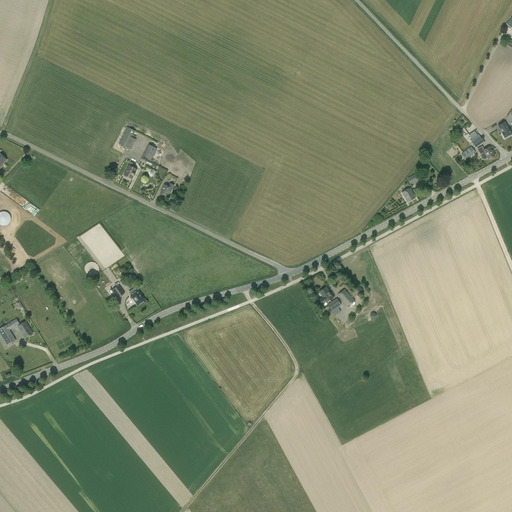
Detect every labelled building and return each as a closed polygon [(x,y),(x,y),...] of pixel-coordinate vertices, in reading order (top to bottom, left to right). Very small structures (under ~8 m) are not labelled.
[(500,130),(501,132),(504,138),(511,134),(509,131),(508,129),(505,122),(502,123),(498,126),(500,130)] [(126,128),(119,144),(131,150),(136,139),(132,137),(135,131),(127,127),(126,128)] [(482,139),(479,134),(470,140),(476,147),(484,142),(482,139)] [(151,160),(157,149),(150,145),(148,144),(142,156),(148,159),(151,160)] [(471,146),(461,154),(465,159),(467,158),(475,151),(471,146)] [(484,160),(487,158),(488,159),(495,155),(490,146),(483,150),(484,152),(480,153),(480,155),(481,158),(482,160),(484,160)] [(156,168),(157,165),(147,161),(148,160),(142,157),(140,161),(156,168)] [(136,169),(132,168),(134,164),(130,162),(129,166),(128,166),(124,175),(132,179),(136,169)] [(418,172),(407,178),(410,184),(421,178),(418,172)] [(171,192),(172,188),(174,185),(170,183),(168,186),(164,185),(160,193),(168,197),(170,191),(171,192)] [(415,198),(410,188),(402,192),(407,202),(415,198)] [(10,219),(10,218),(10,217),(10,216),(10,215),(9,214),(7,213),(6,212),(5,212),(3,212),(2,212),(1,212),(0,213),(0,212),(0,223),(1,224),(2,225),(3,225),(4,225),(6,225),(7,224),(8,224),(9,223),(10,221),(10,220),(10,219)] [(110,287),(118,298),(125,293),(123,290),(124,289),(123,288),(122,289),(120,287),(124,284),(123,283),(119,285),(115,288),(113,285),(110,287)] [(129,292),(131,295),(133,298),(131,300),(134,304),(136,302),(138,305),(145,300),(138,290),(137,290),(135,287),(129,292)] [(319,292),(322,297),(318,299),(322,304),(326,302),(333,298),(326,287),(319,292)] [(342,301),(347,307),(355,301),(350,295),(350,296),(344,289),(337,294),(342,301)] [(332,311),(341,305),(337,298),(327,304),(332,311)] [(16,318),(7,324),(0,328),(0,337),(5,347),(16,340),(9,330),(20,324),(16,318)] [(21,325),(18,327),(25,339),(33,334),(26,322),(21,325)]
